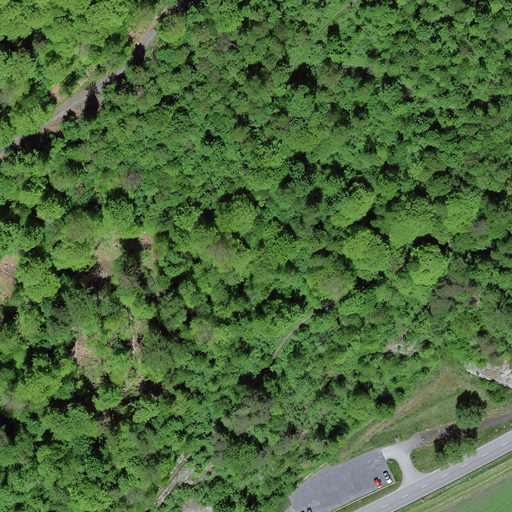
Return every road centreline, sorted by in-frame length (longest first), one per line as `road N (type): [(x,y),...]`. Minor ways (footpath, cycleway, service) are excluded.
road 1 (track): [(185,460),(294,329),(359,288),(401,239),(420,232),(486,251),(511,237)]
road 2 (track): [(0,148),(110,77),(181,0)]
road 3 (primary): [(371,511),(511,439)]
